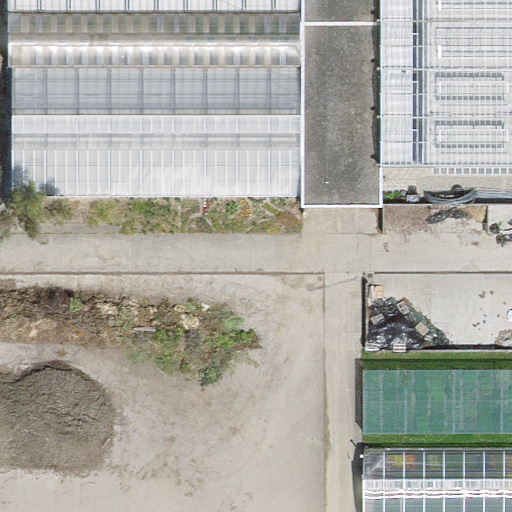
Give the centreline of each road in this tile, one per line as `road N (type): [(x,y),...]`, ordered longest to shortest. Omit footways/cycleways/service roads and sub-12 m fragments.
road 1 (track): [(0,253),(511,254)]
road 2 (track): [(346,511),(346,253)]
